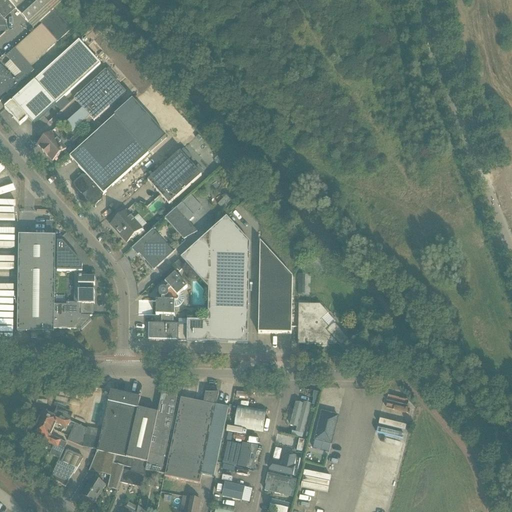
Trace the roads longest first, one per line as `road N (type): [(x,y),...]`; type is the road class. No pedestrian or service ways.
road 1 (unclassified): [(123,370),(115,268),(0,140)]
road 2 (unclassified): [(511,233),(420,0)]
road 3 (unclassified): [(348,373),(123,370)]
road 4 (unclassified): [(123,370),(0,370)]
